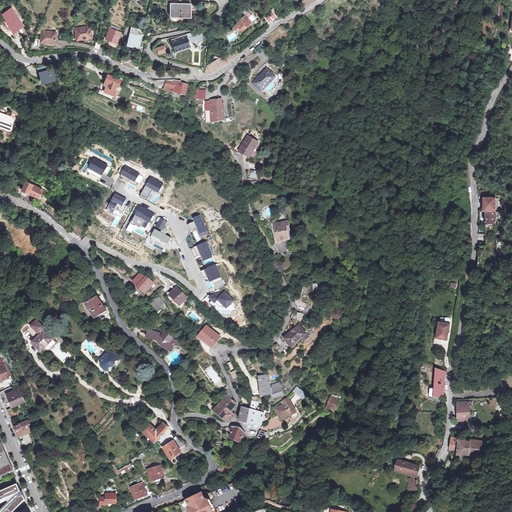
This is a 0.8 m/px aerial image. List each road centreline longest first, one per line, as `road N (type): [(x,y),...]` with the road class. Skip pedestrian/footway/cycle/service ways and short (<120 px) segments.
road 1 (residential): [(415,511),(446,443),(449,377),(475,244),(472,161),(493,97),(511,69)]
road 2 (residential): [(235,156),(250,214),(274,258),(283,314),(271,342),(217,354),(236,403),(233,423),(190,414),(173,422)]
road 3 (unclassified): [(0,188),(83,251),(123,326),(165,366),(173,422)]
road 4 (residential): [(0,40),(28,60),(92,55),(143,73),(197,76)]
road 5 (residential): [(197,76),(152,58),(146,43),(206,22),(217,14),(216,0)]
road 6 (unclassified): [(173,422),(212,471),(131,511)]
road 7 (residential): [(197,76),(212,75),(279,21),(321,0)]
